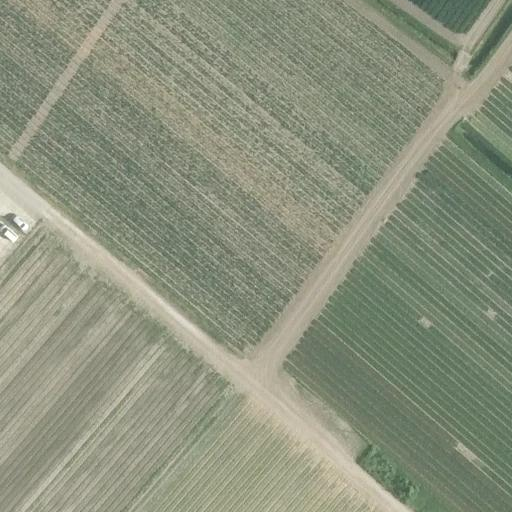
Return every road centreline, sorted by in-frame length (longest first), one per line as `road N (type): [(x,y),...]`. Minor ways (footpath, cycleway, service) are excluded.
road 1 (track): [(400,511),(248,386),(511,37)]
road 2 (track): [(248,386),(73,235)]
